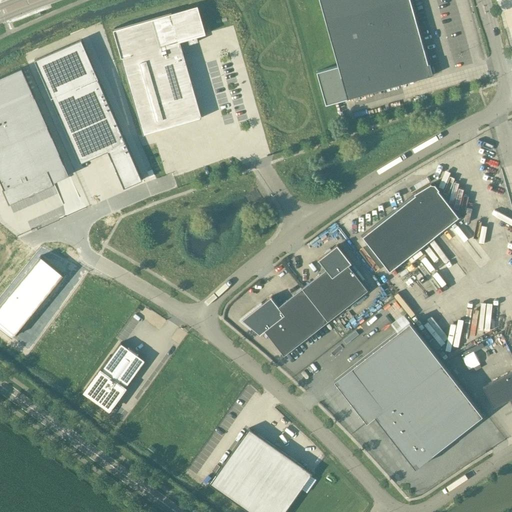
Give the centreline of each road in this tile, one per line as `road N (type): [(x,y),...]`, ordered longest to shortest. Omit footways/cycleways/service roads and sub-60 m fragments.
road 1 (unclassified): [(197,322),(401,510),(430,506),(511,452)]
road 2 (unclassified): [(509,101),(306,226)]
road 3 (tertiary): [(175,511),(0,385)]
road 4 (unclassified): [(71,223),(86,255),(197,322)]
road 5 (unclassified): [(306,226),(218,295),(197,322)]
